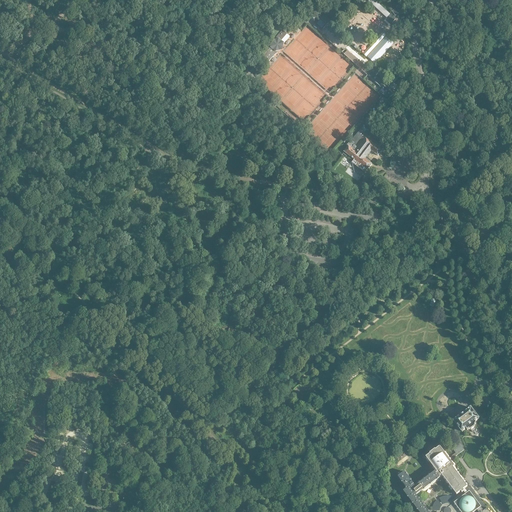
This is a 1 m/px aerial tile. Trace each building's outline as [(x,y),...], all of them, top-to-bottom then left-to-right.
[(396,19),(374,0),(366,0),(387,18),(385,20),(390,25),(396,19)] [(324,15),(316,24),(322,30),(330,21),(324,15)] [(382,33),(363,54),(366,57),(386,36),(385,36),(389,32),(385,29),(381,33),(382,33)] [(271,40),(271,44),(270,47),(270,48),(259,61),(265,66),(276,53),(277,53),(278,51),(282,50),(283,46),(284,43),(281,41),(287,34),(282,30),(274,40),(271,40)] [(388,36),(387,35),(369,56),(377,64),(399,39),(391,32),(388,36)] [(348,50),(344,54),(362,70),(365,66),(348,50)] [(374,76),(371,79),(374,82),(380,87),(383,83),(378,78),(374,76)] [(395,93),(383,83),(380,87),(382,89),(380,92),(388,100),(391,97),(395,93)] [(375,146),(363,136),(358,132),(350,142),(347,145),(349,146),(344,152),(343,154),(352,160),(353,159),(355,160),(352,163),(365,173),(367,170),(372,164),(365,159),(371,151),(378,156),(382,151),(375,145),(375,146)] [(444,301),(437,297),(433,303),(440,307),(444,301)] [(471,408),(453,421),(462,432),(466,429),(467,430),(469,429),(471,430),(474,427),(475,425),(476,424),(475,422),(479,419),(471,408)] [(459,429),(458,427),(454,429),(459,443),(455,444),(453,450),(456,453),(451,457),(447,457),(450,461),(464,450),(457,430),(459,429)] [(487,509),(479,498),(478,496),(477,496),(470,486),(468,487),(453,467),(455,466),(450,461),(447,457),(440,447),(436,450),(435,450),(430,453),(430,454),(426,457),(435,469),(414,485),(412,482),(411,481),(405,472),(398,477),(407,489),(404,491),(419,511),(490,511),(489,511),(487,508),(487,509)]
